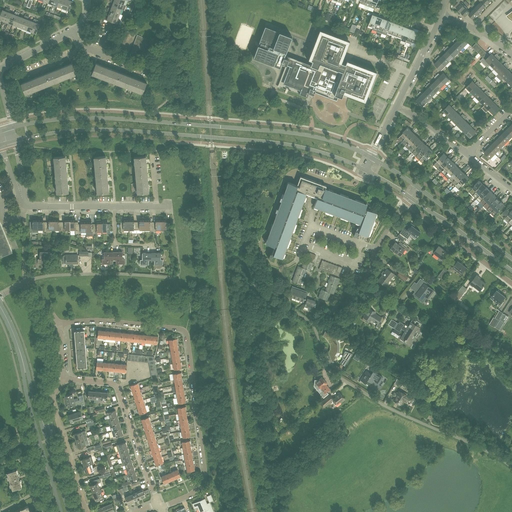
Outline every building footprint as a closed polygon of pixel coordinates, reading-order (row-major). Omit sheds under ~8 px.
[(68,0),(64,0),(62,8),(69,11),(72,4),(70,3),(70,1),(68,0)] [(111,0),(110,0),(110,2),(113,3),(112,6),(121,9),(123,5),(111,0)] [(455,0),(452,3),(465,16),(470,11),(459,1),(460,0),(455,0)] [(468,15),(473,19),(491,0),(490,0),(479,0),(481,2),(476,7),(476,6),(473,8),(474,9),(468,15)] [(108,7),(107,9),(120,14),(121,9),(112,6),(111,8),(108,7)] [(3,21),(8,23),(11,13),(9,12),(10,9),(8,9),(3,21)] [(107,9),(106,11),(109,12),(108,15),(118,19),(120,14),(107,9)] [(8,23),(13,25),(17,12),(15,12),(14,14),(11,13),(8,23)] [(13,25),(17,26),(21,17),(18,16),(19,13),(17,12),(13,25)] [(373,13),(368,25),(373,27),(377,17),(375,16),(375,14),(373,13)] [(17,26),(22,28),(27,16),(25,15),(24,18),(21,17),(17,26)] [(120,19),(118,19),(108,15),(107,18),(104,16),(104,18),(107,20),(118,24),(120,19)] [(22,28),(26,30),(30,21),(27,20),(29,17),(27,16),(22,28)] [(373,27),(372,30),(376,32),(382,16),(380,16),(379,18),(377,17),(373,27)] [(385,17),(382,16),(376,32),(381,34),(381,33),(386,20),(384,19),(385,17)] [(386,20),(381,33),(386,35),(387,32),(393,18),(391,17),(389,21),(386,20)] [(387,32),(392,34),(396,24),(394,23),(395,19),(393,18),(387,32)] [(26,30),(31,32),(36,19),(34,19),(33,22),(30,21),(26,30)] [(36,34),(40,24),(37,23),(38,20),(36,19),(31,32),(36,34)] [(392,34),(397,36),(402,21),(400,21),(399,25),(396,24),(392,34)] [(397,36),(402,38),(406,27),(403,27),(405,22),(402,21),(397,36)] [(346,35),(347,33),(320,23),(319,26),(346,35)] [(410,24),(408,28),(406,27),(402,38),(406,40),(411,27),(412,25),(410,24)] [(343,92),(348,94),(365,100),(376,71),(347,60),(345,65),(340,63),(349,41),(320,30),(309,59),(312,60),(311,65),(284,55),(291,36),(265,26),(253,57),(280,67),(281,62),(286,64),(278,85),(307,96),(308,93),(314,95),(315,91),(336,100),(338,96),(341,97),(343,92)] [(413,28),(411,27),(406,40),(405,43),(410,45),(411,41),(415,31),(413,30),(413,28)] [(416,43),(421,31),(418,30),(418,32),(415,31),(411,41),(416,43)] [(462,37),(459,39),(457,37),(455,39),(463,48),(468,43),(462,37)] [(455,43),(452,46),(459,52),(463,48),(455,39),(453,41),(455,43)] [(452,46),(450,48),(448,46),(446,48),(454,57),(459,52),(452,46)] [(446,52),(444,55),(450,61),(454,57),(446,48),(444,50),(446,52)] [(492,53),(489,56),(485,60),(490,64),(498,56),(496,54),(494,56),(492,53)] [(444,55),(441,57),(439,55),(437,57),(446,66),(450,61),(444,55)] [(490,64),(494,69),(501,63),(498,60),(501,58),(498,56),(490,64)] [(434,64),(439,69),(441,70),(446,66),(437,57),(435,59),(437,61),(434,64)] [(71,63),(59,68),(55,70),(59,81),(76,74),(71,63)] [(91,74),(92,74),(108,81),(113,70),(95,63),(91,74)] [(494,69),(499,73),(508,65),(506,63),(503,65),(501,63),(494,69)] [(499,73),(504,78),(510,72),(507,69),(510,67),(508,65),(499,73)] [(55,70),(43,75),(38,77),(42,88),(59,81),(55,70)] [(130,76),(120,73),(113,70),(108,81),(125,87),(130,76)] [(443,73),(441,76),(438,73),(437,75),(445,84),(450,79),(443,73)] [(437,80),(434,82),(441,88),(445,84),(437,75),(435,77),(437,80)] [(147,83),(137,79),(130,76),(125,87),(142,94),(147,83)] [(38,77),(29,80),(21,84),(25,94),(42,88),(38,77)] [(466,87),(471,92),(479,83),(477,81),(475,84),(472,81),(466,87)] [(434,82),(432,85),(430,82),(427,84),(436,93),(441,88),(434,82)] [(471,92),(475,96),(482,90),(479,88),(481,85),(479,83),(471,92)] [(428,89),(425,91),(432,98),(436,93),(427,84),(426,86),(428,89)] [(475,96),(480,101),(488,92),(486,90),(484,93),(482,90),(475,96)] [(425,91),(423,94),(420,91),(418,93),(427,102),(432,98),(425,91)] [(480,101),(484,105),(491,99),(488,97),(490,94),(488,92),(480,101)] [(416,100),(416,101),(422,107),(427,102),(418,93),(416,95),(419,98),(416,100)] [(484,105),(489,110),(497,101),(495,99),(493,102),(491,99),(484,105)] [(494,115),(500,108),(497,106),(499,103),(497,101),(489,110),(494,115)] [(443,111),(448,115),(456,107),(454,105),(452,107),(449,104),(443,111)] [(448,115),(452,120),(458,113),(456,111),(458,109),(456,107),(448,115)] [(452,120),(457,124),(465,116),(463,114),(461,116),(458,113),(452,120)] [(457,124),(461,129),(467,122),(465,120),(467,118),(465,116),(457,124)] [(461,129),(466,133),(474,125),(472,123),(470,125),(467,122),(461,129)] [(470,138),(477,132),(474,129),(476,127),(474,125),(466,133),(470,138)] [(398,139),(401,142),(408,136),(407,135),(411,130),(408,127),(403,131),(404,132),(401,135),(398,139)] [(505,131),(502,134),(509,140),(511,136),(511,134),(505,127),(503,129),(505,131)] [(401,142),(405,146),(411,139),(411,138),(415,134),(411,130),(407,135),(408,136),(401,142)] [(405,146),(408,149),(415,143),(414,142),(419,137),(415,134),(411,138),(411,139),(405,146)] [(502,134),(500,137),(497,134),(496,136),(504,145),(509,140),(502,134)] [(496,140),(493,143),(500,149),(504,145),(496,136),(494,138),(496,140)] [(408,149),(412,153),(418,146),(418,145),(422,141),(419,137),(414,142),(415,143),(408,149)] [(412,153),(415,156),(422,150),(421,149),(426,144),(422,141),(418,145),(418,146),(412,153)] [(493,143),(491,145),(488,143),(487,145),(495,154),(500,149),(493,143)] [(415,156),(419,160),(425,153),(425,152),(429,148),(426,144),(421,149),(422,150),(415,156)] [(490,159),(495,154),(487,145),(484,148),(486,150),(484,152),(490,159)] [(429,156),(433,152),(429,148),(425,152),(425,153),(419,160),(423,163),(426,160),(429,157),(429,156)] [(434,165),(437,168),(444,162),(443,161),(447,156),(444,153),(442,151),(441,153),(439,151),(436,155),(437,156),(435,159),(437,161),(434,165)] [(65,156),(53,157),(55,175),(67,174),(65,156)] [(107,174),(106,161),(105,156),(94,157),(95,175),(107,174)] [(147,174),(146,156),(134,157),(135,175),(147,174)] [(437,168),(441,172),(447,165),(446,164),(451,160),(447,156),(443,161),(444,162),(437,168)] [(441,172),(444,175),(451,169),(450,168),(455,164),(451,160),(446,164),(447,165),(441,172)] [(444,175),(448,179),(454,173),(453,172),(458,167),(455,164),(450,168),(451,169),(444,175)] [(448,179),(452,182),(458,176),(457,175),(462,171),(458,167),(453,172),(454,173),(448,179)] [(452,182),(455,186),(461,179),(465,174),(462,171),(457,175),(458,176),(452,182)] [(69,192),(68,182),(67,174),(55,175),(57,193),(69,192)] [(109,192),(108,182),(107,174),(95,175),(97,193),(109,192)] [(149,192),(148,182),(147,174),(135,175),(137,193),(149,192)] [(465,182),(469,178),(465,174),(461,179),(455,186),(459,189),(465,183),(465,182)] [(356,237),(358,232),(367,236),(376,212),(365,208),(367,205),(325,189),(326,186),(300,176),(297,185),(289,182),(266,243),(274,246),(271,253),(270,253),(268,258),(271,259),(273,255),(281,258),(305,193),(308,194),(307,198),(313,200),(314,196),(317,197),(314,205),(360,222),(357,231),(355,231),(353,236),(356,237)] [(469,192),(473,195),(479,189),(478,188),(483,183),(479,180),(474,185),(475,185),(469,192)] [(473,195),(476,199),(482,192),(482,191),(486,187),(483,183),(478,188),(479,189),(473,195)] [(476,199),(480,202),(486,196),(485,195),(490,190),(486,187),(482,191),(482,192),(476,199)] [(480,202),(483,206),(489,199),(489,198),(493,194),(490,190),(485,195),(486,196),(480,202)] [(483,206),(487,209),(493,203),(492,202),(497,197),(493,194),(489,198),(489,199),(483,206)] [(487,209),(490,213),(496,206),(500,201),(497,197),(492,202),(493,203),(487,209)] [(500,209),(504,205),(500,201),(496,206),(490,213),(494,216),(501,210),(500,209)] [(504,219),(508,222),(511,217),(511,209),(510,211),(507,208),(503,212),(507,216),(504,219)] [(37,233),(37,230),(38,230),(38,218),(32,218),(32,222),(29,222),(30,232),(32,232),(32,233),(37,233)] [(49,232),(49,230),(54,230),(54,218),(48,218),(48,224),(46,224),(46,234),(46,232),(49,232)] [(65,232),(65,230),(70,230),(70,218),(65,218),(65,224),(62,224),(62,232),(65,232)] [(123,232),(123,230),(128,230),(128,218),(123,218),(123,224),(120,224),(120,232),(123,232)] [(128,230),(131,230),(131,232),(132,233),(137,233),(137,224),(134,224),(134,218),(128,218),(128,230)] [(142,232),(142,230),(145,230),(145,218),(139,218),(139,224),(137,224),(137,233),(141,233),(142,232)] [(145,230),(150,230),(150,232),(153,232),(153,224),(150,224),(150,218),(145,218),(145,230)] [(156,232),(156,230),(161,230),(161,218),(155,218),(155,224),(153,224),(153,232),(156,232)] [(161,230),(166,230),(166,232),(169,232),(169,224),(166,224),(166,218),(161,218),(161,230)] [(0,256),(12,251),(0,220),(0,256)] [(81,234),(81,232),(86,232),(86,220),(81,220),(81,226),(78,226),(78,234),(81,234)] [(86,232),(91,232),(91,234),(94,234),(94,230),(94,226),(91,226),(91,220),(86,220),(86,232)] [(97,234),(97,232),(102,232),(102,220),(96,220),(97,226),(94,226),(94,230),(94,234),(97,234)] [(102,232),(107,232),(107,234),(110,234),(110,226),(107,226),(107,220),(102,220),(102,232)] [(406,238),(410,233),(416,237),(420,232),(411,225),(407,230),(403,228),(400,233),(406,238)] [(399,256),(404,250),(407,252),(409,249),(402,243),(400,246),(395,242),(390,249),(399,256)] [(439,246),(434,252),(443,259),(447,253),(439,246)] [(40,259),(38,259),(38,264),(46,264),(46,260),(50,260),(50,252),(40,252),(40,259)] [(102,264),(113,264),(113,252),(104,252),(104,259),(102,259),(102,264)] [(122,252),(113,252),(113,264),(113,260),(116,260),(116,264),(124,264),(124,259),(122,259),(122,252)] [(148,260),(151,260),(151,253),(142,253),(142,260),(140,260),(140,265),(148,265),(148,260)] [(161,253),(151,253),(151,260),(154,260),(154,265),(163,265),(163,260),(161,260),(161,253)] [(78,263),(78,257),(78,255),(66,255),(64,255),(63,257),(63,260),(64,261),(66,261),(66,264),(78,263)] [(338,276),(340,272),(335,271),(337,266),(336,265),(322,259),(318,269),(319,269),(338,276)] [(304,260),(304,261),(302,267),(298,266),(310,271),(313,263),(304,260)] [(455,264),(454,263),(450,269),(452,270),(454,268),(462,274),(467,267),(458,260),(455,264)] [(298,266),(295,274),(303,277),(306,269),(310,271),(298,266)] [(448,270),(445,268),(439,275),(442,278),(448,270)] [(394,274),(387,269),(378,280),(385,286),(394,274)] [(408,277),(407,276),(400,271),(397,275),(405,281),(408,277)] [(292,282),(301,285),(303,277),(295,274),(292,282)] [(331,275),(329,279),(328,283),(336,286),(339,278),(331,275)] [(474,285),(480,290),(485,283),(479,279),(480,277),(477,275),(470,284),(473,287),(474,285)] [(434,291),(426,285),(427,283),(420,278),(416,284),(421,288),(416,294),(422,299),(425,295),(428,298),(434,291)] [(321,289),(333,294),(336,286),(328,283),(325,291),(321,289)] [(467,289),(462,285),(453,298),(457,302),(467,289)] [(292,298),(296,299),(300,301),(303,291),(295,288),(292,298)] [(330,293),(333,294),(321,289),(318,297),(327,300),(330,293)] [(503,301),(502,301),(506,297),(497,290),(491,297),(499,303),(497,305),(500,307),(503,302),(503,301)] [(304,307),(312,309),(315,301),(307,298),(304,307)] [(365,321),(367,319),(369,320),(370,319),(377,324),(376,326),(378,328),(382,322),(380,321),(382,317),(373,312),(374,311),(369,308),(363,317),(362,320),(365,321)] [(494,327),(503,313),(499,310),(495,318),(494,317),(489,324),(494,327)] [(410,321),(407,326),(400,321),(399,322),(397,323),(394,328),(400,332),(401,329),(404,331),(400,338),(400,339),(403,341),(404,341),(410,345),(415,336),(416,337),(417,337),(423,326),(424,325),(413,318),(411,322),(410,321)] [(495,327),(500,330),(504,322),(500,319),(495,327)] [(74,331),(75,341),(76,349),(86,348),(84,330),(74,331)] [(334,355),(337,351),(337,350),(338,349),(338,348),(338,347),(338,346),(338,345),(337,344),(337,343),(337,342),(337,341),(336,340),(337,340),(336,339),(336,338),(335,338),(335,337),(334,336),(333,335),(333,334),(332,334),(332,333),(331,333),(330,334),(328,332),(328,333),(325,332),(325,331),(322,336),(325,338),(327,339),(327,340),(329,343),(330,346),(330,349),(328,352),(326,353),(326,355),(329,365),(330,365),(330,364),(333,363),(332,362),(336,356),(334,355)] [(76,349),(77,359),(77,368),(87,367),(86,348),(76,349)] [(345,351),(343,355),(342,357),(348,361),(352,354),(345,351)] [(404,374),(408,368),(404,365),(400,372),(404,374)] [(372,383),(373,380),(379,384),(383,377),(377,374),(373,371),(371,374),(366,371),(360,380),(365,383),(367,380),(372,383)] [(322,377),(319,380),(314,380),(314,386),(319,386),(321,389),(321,388),(325,393),(330,390),(326,384),(327,384),(322,377)] [(138,383),(130,385),(132,391),(140,389),(138,383)] [(132,391),(134,397),(141,394),(140,389),(132,391)] [(394,392),(392,395),(394,396),(392,400),(396,402),(396,403),(398,403),(401,405),(403,401),(407,403),(408,400),(410,397),(399,390),(397,393),(396,392),(396,393),(394,392)] [(76,405),(78,404),(77,401),(78,401),(78,399),(77,399),(77,398),(76,398),(74,399),(72,393),(64,396),(65,397),(63,398),(65,403),(66,403),(68,407),(76,405)] [(330,395),(320,402),(324,407),(331,400),(335,405),(340,401),(340,402),(343,399),(339,393),(335,396),(336,397),(333,399),(330,395)] [(134,397),(136,402),(143,400),(141,394),(134,397)] [(136,402),(138,408),(145,406),(143,400),(136,402)] [(147,412),(145,406),(138,408),(140,414),(147,412)] [(109,415),(110,419),(117,416),(115,410),(108,412),(106,413),(107,416),(109,415)] [(68,415),(70,422),(83,418),(81,411),(68,415)] [(110,419),(112,425),(119,422),(117,416),(110,419)] [(141,419),(143,425),(150,423),(148,417),(141,419)] [(112,425),(114,431),(121,428),(119,422),(112,425)] [(143,425),(145,431),(152,428),(150,423),(143,425)] [(113,438),(116,437),(123,434),(121,428),(114,431),(111,432),(113,438)] [(145,431),(147,436),(154,434),(152,428),(145,431)] [(82,432),(74,434),(76,441),(87,438),(85,431),(82,432)] [(147,436),(149,442),(156,440),(154,434),(147,436)] [(87,438),(76,441),(78,447),(86,445),(89,444),(87,438)] [(149,442),(150,448),(158,445),(156,440),(149,442)] [(100,444),(94,446),(95,449),(102,447),(100,441),(98,442),(98,443),(99,443),(100,444)] [(116,445),(118,451),(128,448),(126,442),(116,445)] [(150,448),(152,454),(159,451),(158,445),(150,448)] [(122,456),(122,457),(130,454),(128,448),(118,451),(120,457),(122,456)] [(152,454),(154,459),(161,457),(159,451),(152,454)] [(122,463),(122,464),(131,460),(130,454),(122,457),(124,462),(122,463)] [(82,460),(84,467),(92,464),(91,461),(93,460),(92,457),(82,460)] [(163,463),(161,457),(154,459),(156,465),(163,463)] [(126,468),(126,469),(133,466),(131,460),(122,464),(123,469),(126,468)] [(96,466),(93,467),(92,464),(84,467),(86,473),(94,471),(94,472),(98,470),(96,466)] [(126,475),(135,472),(133,466),(126,469),(128,474),(126,475)] [(7,472),(10,481),(19,478),(19,477),(19,475),(18,476),(16,469),(7,472)] [(178,469),(172,472),(175,479),(181,476),(178,469)] [(126,475),(128,481),(137,478),(135,472),(126,475)] [(172,472),(166,474),(169,481),(175,479),(172,472)] [(164,484),(169,481),(166,474),(161,477),(164,484)] [(12,490),(18,488),(22,487),(20,480),(20,479),(19,479),(19,478),(10,481),(12,490)] [(99,486),(98,483),(100,482),(99,479),(92,481),(93,484),(90,485),(92,492),(101,489),(100,486),(99,486)] [(102,499),(101,497),(102,496),(101,492),(102,492),(101,489),(92,492),(95,499),(96,501),(102,499)] [(143,489),(137,492),(140,499),(146,496),(143,489)] [(137,492),(131,495),(134,501),(140,499),(137,492)] [(131,495),(125,497),(128,504),(134,501),(131,495)] [(213,511),(209,503),(207,504),(205,499),(193,504),(195,508),(198,507),(199,511),(201,511),(205,510),(206,511),(213,511)] [(106,506),(98,508),(99,511),(107,511),(108,511),(107,511),(108,511),(114,510),(111,503),(108,505),(108,504),(105,505),(106,506)]
